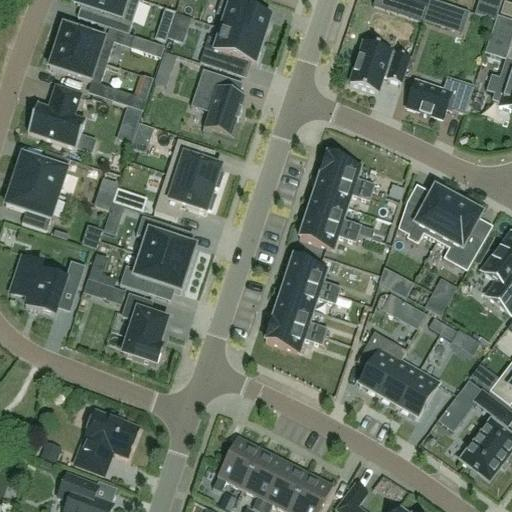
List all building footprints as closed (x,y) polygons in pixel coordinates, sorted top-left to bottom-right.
[(75,0),(74,5),(77,6),(76,9),(101,17),(97,29),(128,40),(140,4),(129,0),(75,0)] [(239,0),(221,0),(216,17),(225,20),(221,32),(263,46),(270,23),(246,15),(250,3),(239,0)] [(430,3),(423,24),(448,32),(453,17),(455,11),(430,3)] [(160,44),(172,46),(179,15),(167,12),(160,44)] [(178,28),(207,38),(211,27),(181,17),(178,28)] [(511,26),(497,21),(485,58),(505,64),(511,45),(511,43),(511,26)] [(63,31),(56,52),(107,68),(114,47),(63,31)] [(208,41),(201,64),(227,72),(231,61),(255,69),(263,46),(221,32),(217,44),(208,41)] [(134,42),(130,53),(160,63),(164,52),(134,42)] [(511,66),(511,70),(499,111),(511,115),(511,117),(511,45),(505,64),(511,66)] [(363,46),(349,88),(378,97),(384,80),(388,82),(387,83),(401,88),(409,61),(396,57),(395,58),(391,57),(392,56),(363,46)] [(56,52),(49,73),(100,89),(107,68),(56,52)] [(203,74),(194,102),(195,102),(212,108),(208,117),(202,136),(204,136),(204,134),(233,143),(234,142),(231,141),(237,124),(238,124),(239,123),(237,122),(240,113),(242,113),(242,112),(241,112),(245,99),(244,99),(243,100),(240,99),(222,93),(226,82),(203,74)] [(415,85),(406,112),(420,117),(419,118),(430,122),(430,120),(442,124),(446,113),(452,115),(453,116),(453,115),(465,119),(474,91),(447,82),(443,94),(415,85)] [(36,110),(28,137),(77,153),(81,140),(85,126),(73,122),(81,100),(56,92),(49,114),(36,110)] [(116,95),(113,106),(143,116),(147,105),(116,95)] [(178,144),(166,180),(214,195),(215,191),(219,193),(224,177),(220,176),(221,172),(211,168),(196,163),(200,152),(178,144)] [(22,160),(14,185),(58,200),(70,164),(46,156),(42,167),(22,160)] [(327,159),(320,180),(372,197),(375,189),(357,183),(361,170),(348,166),(327,159)] [(166,180),(154,216),(176,224),(181,210),(206,218),(207,214),(211,215),(216,200),(213,199),(214,195),(166,180)] [(320,180),(313,201),(347,212),(351,200),(369,206),(372,197),(320,180)] [(14,185),(6,210),(26,216),(22,228),(46,236),(58,200),(14,185)] [(406,208),(398,234),(408,240),(407,243),(418,250),(423,239),(436,246),(458,205),(434,192),(431,198),(421,216),(406,208)] [(313,201),(306,221),(358,239),(361,230),(343,224),(347,212),(313,201)] [(458,205),(436,246),(449,253),(443,263),(454,269),(456,266),(466,271),(479,247),(469,242),(479,224),(482,218),(458,205)] [(142,221),(136,240),(146,243),(141,259),(188,274),(195,251),(167,242),(171,230),(142,221)] [(306,221),(299,243),(320,250),(333,254),(337,241),(356,247),(358,239),(306,221)] [(511,239),(483,277),(497,287),(486,301),(510,319),(511,316),(511,239)] [(126,271),(120,289),(148,299),(152,287),(180,297),(188,274),(141,259),(136,274),(126,271)] [(22,261),(10,298),(28,304),(25,311),(54,321),(63,294),(76,298),(85,271),(71,266),(65,283),(40,275),(42,267),(22,261)] [(293,262),(286,283),(338,300),(341,292),(322,286),(327,273),(314,269),(314,268),(293,262)] [(286,283),(279,304),(313,315),(317,303),(335,309),(338,300),(286,283)] [(133,325),(122,358),(156,369),(162,351),(159,350),(167,324),(148,318),(152,307),(129,299),(122,321),(133,325)] [(279,304),(272,324),(325,341),(327,333),(309,327),(313,315),(279,304)] [(434,323),(429,332),(440,338),(445,330),(434,323)] [(272,324),(265,346),(286,353),(286,352),(299,357),(303,344),(322,350),(325,341),(272,324)] [(445,330),(440,338),(451,345),(456,336),(445,330)] [(374,337),(357,366),(368,373),(359,390),(380,402),(400,366),(406,356),(374,337)] [(400,366),(380,402),(399,413),(420,378),(400,366)] [(511,366),(489,396),(509,411),(511,407),(511,366)] [(420,378),(399,413),(418,424),(438,388),(420,378)] [(467,386),(438,424),(453,435),(475,407),(474,405),(481,396),(467,386)] [(462,463),(461,464),(462,465),(487,484),(487,485),(489,486),(490,484),(489,484),(501,469),(502,468),(502,467),(504,464),(505,464),(506,463),(511,454),(511,441),(502,434),(506,430),(507,431),(508,430),(511,424),(511,418),(492,403),(491,402),(491,403),(482,396),(483,396),(482,395),(481,396),(474,405),(475,407),(483,413),(484,413),(497,422),(493,427),(492,426),(491,425),(490,426),(462,463)] [(95,416),(75,469),(104,480),(113,456),(128,461),(139,433),(95,416)] [(405,438),(399,446),(417,460),(423,452),(405,438)] [(238,442),(213,493),(221,497),(226,486),(242,494),(262,454),(238,442)] [(262,454),(242,494),(258,502),(252,511),(262,511),(285,466),(262,454)] [(285,466),(262,511),(271,511),(273,510),(277,511),(291,511),(309,478),(285,466)] [(309,478),(291,511),(321,511),(333,490),(309,478)] [(67,479),(58,502),(69,506),(66,511),(112,511),(113,509),(85,498),(89,487),(67,479)] [(355,488),(336,511),(359,511),(358,511),(368,498),(355,488)]
